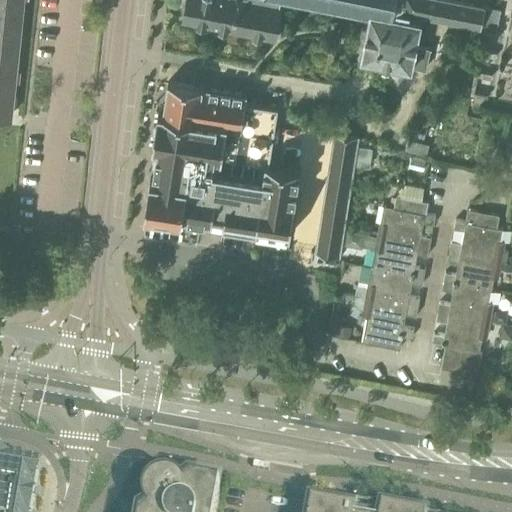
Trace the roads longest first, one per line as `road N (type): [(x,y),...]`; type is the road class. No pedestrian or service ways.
road 1 (secondary): [(511,475),(319,430),(75,391)]
road 2 (residential): [(368,368),(331,347),(309,313),(309,281),(282,267),(95,239)]
road 3 (unclassified): [(511,195),(446,180),(415,371),(368,368)]
road 4 (tertiary): [(92,271),(66,341),(75,391)]
road 5 (tertiary): [(95,239),(110,115)]
road 6 (tertiary): [(75,391),(94,346),(92,271)]
road 7 (tertiary): [(75,391),(79,462),(68,511)]
